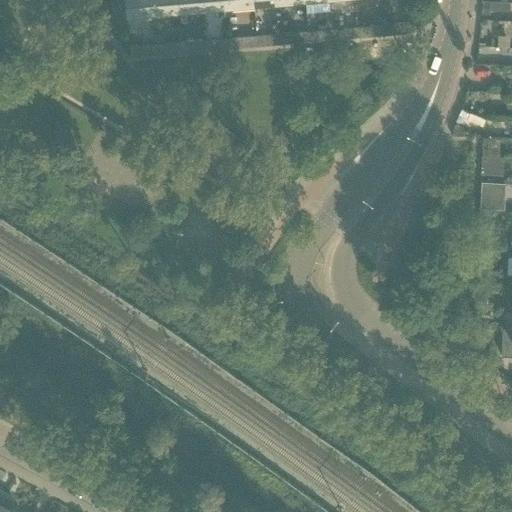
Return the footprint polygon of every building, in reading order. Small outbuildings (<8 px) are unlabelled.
[(129,0),(126,0),(127,15),(153,13),(151,0),(129,0)] [(151,0),(153,13),(178,11),(176,0),(151,0)] [(176,0),(178,11),(203,9),(202,0),(176,0)] [(202,0),(203,9),(228,7),(227,0),(202,0)] [(303,0),(304,0),(305,0),(306,13),(330,11),(329,0),(303,0)] [(361,26),(356,27),(357,37),(362,37),(406,33),(405,22),(361,26)] [(354,27),(332,29),(333,39),(357,37),(356,27),(354,27)] [(333,39),(332,29),(311,30),(312,41),(333,39)] [(303,31),(281,33),(282,43),(304,42),(303,31)] [(282,43),(281,33),(261,35),(262,45),(282,43)] [(253,36),(231,37),(232,48),(254,46),(253,36)] [(232,48),(231,37),(211,39),(212,50),(232,48)] [(203,40),(180,42),(181,52),(204,50),(203,40)] [(181,52),(180,42),(160,44),(161,54),(181,52)] [(130,46),(131,57),(153,55),(152,44),(130,46)] [(481,159),(480,177),(501,179),(503,161),(481,159)] [(505,187),(480,186),(479,213),(504,214),(505,187)] [(186,229),(185,221),(178,219),(173,224),(174,231),(180,234),(186,229)] [(475,292),(474,310),(486,310),(487,292),(475,292)] [(511,327),(502,328),(501,355),(511,356),(511,327)] [(5,493),(0,501),(0,511),(17,511),(8,507),(12,499),(7,496),(8,495),(5,493)]
